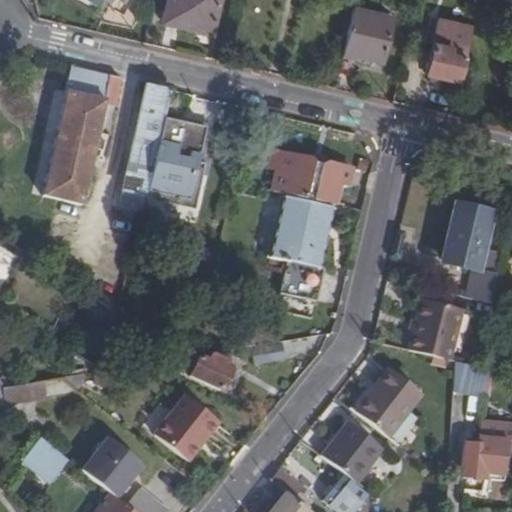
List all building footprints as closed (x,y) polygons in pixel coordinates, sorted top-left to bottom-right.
[(218,0),(166,0),(161,22),(210,33),(218,0)] [(382,60),(392,18),(352,9),(342,51),(382,60)] [(438,19),(425,73),(459,80),(471,27),(438,19)] [(120,78),(70,66),(64,92),(41,196),(81,205),(93,148),(100,150),(102,140),(95,139),(104,101),(115,103),(120,78)] [(169,90),(146,84),(119,203),(141,209),(145,192),(162,118),(169,90)] [(204,128),(162,118),(145,192),(195,203),(201,175),(193,173),(204,128)] [(278,173),(282,152),(271,150),(266,170),(278,173)] [(278,173),(273,193),(333,206),(338,186),(344,188),(349,167),(325,162),(320,165),(312,163),(309,158),(282,152),(278,173)] [(314,155),(309,158),(312,163),(320,165),(325,162),(322,157),(314,155)] [(283,269),(278,293),(315,301),(322,269),(315,267),(329,207),(282,197),(269,258),(285,262),(283,269)] [(488,215),(455,208),(442,262),(473,269),(476,269),(488,215)] [(266,258),(264,265),(283,269),(285,262),(269,258),(266,258)] [(476,269),(473,269),(466,298),(489,303),(496,274),(476,269)] [(461,309),(420,300),(408,351),(448,361),(461,309)] [(255,339),(245,341),(247,348),(256,346),(255,339)] [(283,344),(253,349),(256,365),(286,360),(283,344)] [(189,377),(221,391),(235,360),(225,355),(223,360),(211,355),(208,362),(198,357),(189,377)] [(103,372),(87,362),(85,375),(91,374),(103,372)] [(452,391),(480,398),(486,369),(454,362),(452,391)] [(388,369),(354,413),(386,438),(420,394),(388,369)] [(91,374),(93,384),(113,381),(111,370),(103,372),(91,374)] [(35,416),(56,433),(84,398),(60,379),(13,386),(3,388),(1,388),(4,405),(36,400),(35,416)] [(153,436),(187,462),(199,447),(197,445),(203,437),(205,439),(217,423),(183,396),(153,436)] [(463,443),(460,476),(484,479),(485,473),(504,475),(507,440),(511,440),(511,423),(480,421),(477,444),(463,443)] [(381,450),(345,422),(319,456),(355,484),(381,450)] [(109,493),(115,498),(142,465),(106,437),(80,471),(109,493)] [(205,439),(203,437),(197,445),(199,447),(205,439)] [(20,463),(42,480),(61,456),(39,439),(20,463)] [(48,484),(66,460),(61,456),(42,480),(48,484)] [(299,504),(308,492),(277,469),(268,481),(284,492),(299,504)] [(348,483),(340,477),(322,499),(336,511),(366,511),(367,500),(347,484),(348,483)] [(165,511),(167,510),(139,488),(125,506),(132,511),(165,511)] [(268,511),(309,511),(299,504),(284,492),(268,511)] [(132,511),(125,506),(115,498),(109,493),(93,511),(132,511)]
